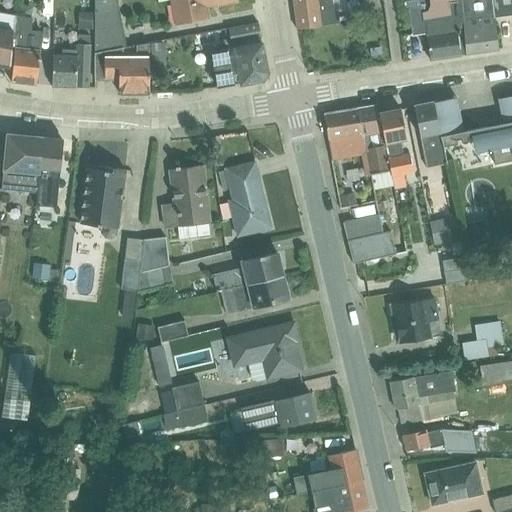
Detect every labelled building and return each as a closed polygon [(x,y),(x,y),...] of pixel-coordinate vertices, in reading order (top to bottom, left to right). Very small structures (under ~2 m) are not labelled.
[(41,0),(42,15),(52,14),(51,0),(41,0)] [(95,0),(95,54),(125,48),(115,0),(95,0)] [(235,0),(157,0),(158,3),(170,0),(175,26),(209,20),(207,8),(236,2),(235,0)] [(332,0),(292,0),(296,30),(339,23),(337,5),(333,6),(332,0)] [(447,0),(449,14),(450,22),(463,20),(461,0),(430,0),(431,1),(439,0),(447,0)] [(511,0),(461,0),(463,20),(464,32),(465,55),(498,51),(494,19),(511,16),(511,0)] [(464,32),(463,20),(450,22),(449,14),(425,18),(423,7),(408,9),(412,36),(426,34),(430,60),(460,56),(457,33),(464,32)] [(93,13),(79,13),(78,30),(92,30),(93,13)] [(0,66),(11,68),(15,17),(0,14),(0,66)] [(18,17),(11,83),(37,86),(42,33),(28,32),(29,18),(18,17)] [(267,73),(260,36),(258,23),(229,29),(230,39),(220,41),(221,52),(211,53),(217,85),(218,89),(262,81),(267,73)] [(54,55),(52,87),(76,88),(89,88),(91,46),(89,46),(90,37),(77,36),(77,45),(62,44),(62,55),(54,55)] [(165,40),(151,43),(151,71),(165,71),(165,40)] [(119,94),(149,94),(149,44),(125,48),(95,54),(95,80),(119,80),(119,94)] [(386,55),(380,44),(366,52),(373,63),(386,55)] [(434,103),(443,148),(456,145),(455,140),(461,139),(461,140),(461,141),(462,142),(463,143),(464,143),(465,143),(466,143),(467,142),(468,141),(468,140),(468,139),(468,138),(467,138),(472,137),(475,154),(492,150),(495,165),(511,161),(511,96),(498,99),(502,120),(487,123),(488,128),(463,133),(459,109),(458,109),(457,108),(456,106),(455,104),(453,103),(450,102),(448,101),(446,101),(446,100),(434,103)] [(447,164),(443,148),(434,103),(414,107),(427,168),(447,164)] [(393,187),(379,114),(377,106),(357,109),(371,176),(374,191),(393,187)] [(365,177),(371,176),(357,109),(324,115),(332,161),(361,156),(365,177)] [(393,187),(394,190),(406,187),(403,175),(413,173),(410,154),(403,155),(400,142),(407,141),(400,109),(379,114),(393,187)] [(7,134),(2,190),(38,194),(43,138),(7,134)] [(56,207),(63,140),(43,138),(38,194),(36,206),(56,207)] [(237,237),(271,229),(255,163),(225,170),(232,200),(228,201),(237,237)] [(172,199),(172,204),(161,206),(164,229),(178,227),(179,240),(211,235),(202,166),(180,169),(179,167),(175,168),(175,169),(170,170),(174,199),(172,199)] [(87,169),(80,224),(101,227),(100,234),(105,239),(112,240),(117,235),(125,170),(100,167),(100,171),(87,169)] [(431,206),(443,206),(442,187),(430,188),(431,206)] [(357,203),(355,193),(341,196),(343,207),(357,203)] [(379,215),(343,223),(347,241),(382,234),(379,215)] [(447,218),(431,222),(435,245),(452,241),(447,218)] [(486,220),(466,224),(471,247),(491,243),(486,220)] [(382,234),(347,241),(353,264),(395,255),(390,232),(382,234)] [(121,289),(138,291),(140,272),(144,241),(127,239),(121,289)] [(166,239),(144,241),(140,272),(169,265),(166,239)] [(462,241),(451,243),(453,256),(465,253),(462,241)] [(220,291),(283,276),(277,253),(264,256),(241,262),(242,268),(211,276),(212,278),(214,278),(217,292),(220,291)] [(465,258),(443,262),(446,285),(469,281),(465,258)] [(49,266),(33,265),(32,279),(48,281),(48,283),(57,283),(59,271),(49,270),(49,266)] [(169,265),(140,272),(138,291),(173,283),(169,265)] [(283,276),(220,291),(226,314),(288,300),(283,276)] [(120,316),(133,317),(134,292),(121,291),(120,316)] [(435,299),(391,306),(397,341),(399,340),(400,343),(431,337),(431,335),(440,333),(435,299)] [(476,342),(462,344),(464,362),(497,356),(496,346),(501,345),(501,344),(503,344),(499,321),(474,326),(476,342)] [(184,322),(158,328),(161,342),(188,336),(184,322)] [(294,323),(226,339),(233,369),(248,365),(251,378),(256,382),(301,371),(294,341),(298,340),(294,323)] [(153,341),(155,327),(137,325),(136,339),(153,341)] [(163,344),(147,346),(154,388),(169,385),(163,344)] [(511,344),(502,346),(504,358),(511,356),(511,344)] [(26,420),(36,358),(11,354),(2,417),(26,420)] [(511,361),(480,367),(483,386),(500,383),(499,382),(511,379),(511,361)] [(451,372),(390,382),(395,410),(398,410),(401,424),(431,418),(428,404),(455,398),(451,372)] [(204,406),(199,382),(172,389),(178,412),(204,406)] [(310,393),(274,402),(274,401),(242,409),(247,431),(280,423),(281,429),(317,420),(310,393)] [(208,421),(204,406),(178,412),(181,428),(208,421)] [(141,435),(137,422),(124,425),(129,438),(141,435)] [(427,430),(402,436),(406,452),(430,446),(430,449),(445,445),(441,430),(427,433),(427,430)] [(282,439),(261,441),(263,458),(283,456),(282,439)] [(333,487),(362,480),(356,451),(354,451),(327,457),(330,470),(294,478),(298,495),(311,492),(333,487)] [(476,462),(425,474),(432,505),(483,494),(476,462)] [(81,469),(58,467),(55,499),(78,501),(81,469)] [(313,511),(358,511),(369,509),(362,480),(333,487),(311,492),(314,508),(313,508),(313,511)] [(149,511),(153,501),(135,495),(130,510),(137,511),(149,511)] [(511,496),(492,501),(494,511),(498,511),(501,511),(511,509),(511,496)]
